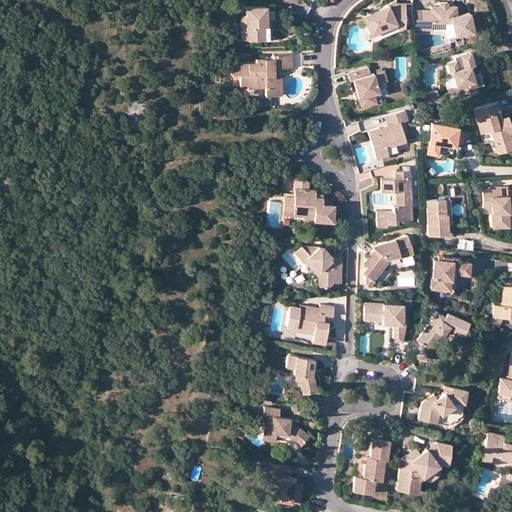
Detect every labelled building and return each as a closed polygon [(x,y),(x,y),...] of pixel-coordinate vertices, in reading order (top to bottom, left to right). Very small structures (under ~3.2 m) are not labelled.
[(392,3),(362,16),(370,34),(393,25),(396,30),(403,28),(403,4),(392,3)] [(432,22),(451,22),(454,35),(473,30),(468,13),(456,16),(456,6),(448,7),(439,6),(432,6),(431,9),(421,10),(421,29),(432,29),(432,22)] [(240,16),(240,27),(245,27),(246,39),(268,39),(268,25),(265,25),(265,19),(264,7),(245,7),(246,16),(240,16)] [(421,29),(421,10),(411,10),(412,29),(421,29)] [(451,71),(456,89),(458,97),(476,92),(474,84),(478,83),(475,72),(473,73),(471,66),(480,64),(476,51),(453,57),(454,61),(446,63),(449,72),(451,71)] [(265,96),(277,96),(276,77),(273,77),(273,72),(279,72),(280,69),(291,68),(291,54),(272,55),(272,59),(255,59),(255,64),(231,64),(232,76),(239,76),(239,86),(246,86),(247,88),(264,88),(265,96)] [(367,67),(346,72),(349,80),(352,79),(356,91),(357,97),(360,106),(374,102),(372,93),(376,92),(374,83),(385,80),(382,70),(369,74),(367,67)] [(452,99),(458,97),(456,89),(450,91),(452,99)] [(425,95),(428,107),(440,103),(437,91),(425,95)] [(489,131),(494,148),(510,143),(507,134),(510,133),(506,117),(500,119),(494,121),(492,112),(497,111),(502,109),(500,100),(471,108),(479,134),(489,131)] [(375,159),(389,155),(386,146),(396,143),(405,141),(401,123),(408,121),(405,111),(385,116),(388,126),(368,131),(375,159)] [(500,119),(497,111),(492,112),(494,121),(500,119)] [(455,126),(430,123),(426,152),(436,154),(437,143),(453,145),(453,141),(460,141),(462,130),(455,129),(455,126)] [(399,153),(396,143),(386,146),(389,155),(399,153)] [(511,149),(510,143),(494,148),(496,154),(511,149)] [(410,171),(395,172),(395,179),(381,179),(382,191),(396,192),(396,205),(393,205),(393,211),(378,212),(378,227),(386,226),(386,224),(397,223),(397,219),(412,219),(410,171)] [(292,216),(303,216),(303,213),(313,213),(313,220),(332,221),(333,204),(322,194),(321,199),(315,198),(315,194),(316,189),(308,189),(308,182),(304,178),(294,178),(293,196),(292,216)] [(492,227),(505,227),(505,219),(509,219),(509,212),(509,208),(511,207),(511,194),(501,195),(500,187),(490,187),(490,190),(483,190),(483,208),(486,208),(487,213),(492,213),(492,227)] [(292,216),(293,196),(283,196),(282,216),(292,216)] [(446,234),(447,222),(447,214),(444,214),(445,199),(425,199),(426,235),(446,234)] [(374,280),(388,262),(388,259),(390,257),(399,254),(399,257),(413,253),(409,236),(379,243),(366,260),(365,275),(374,280)] [(304,263),(305,262),(309,259),(315,266),(315,273),(319,278),(319,288),(327,289),(332,283),(341,283),(341,261),(331,261),(331,257),(322,246),(301,246),(294,252),(304,263)] [(390,260),(399,257),(399,254),(390,257),(388,259),(388,262),(390,260)] [(453,257),(442,256),(441,259),(437,259),(432,259),(430,288),(444,289),(445,278),(449,278),(449,272),(454,273),(466,273),(467,261),(454,260),(453,257)] [(305,262),(315,273),(315,266),(309,259),(305,262)] [(452,290),(454,273),(449,272),(449,278),(445,278),(444,289),(452,290)] [(374,280),(365,275),(365,283),(371,286),(375,280),(374,280)] [(511,283),(502,283),(501,306),(493,305),(492,317),(501,318),(511,318),(511,283)] [(363,303),(363,316),(389,316),(389,323),(392,323),(391,340),(400,340),(405,319),(401,319),(401,304),(363,303)] [(312,329),(310,334),(310,341),(322,343),(326,321),(322,320),(322,314),(327,315),(330,316),(332,306),(318,304),(316,307),(298,304),(297,307),(294,326),(312,329)] [(297,307),(287,305),(284,325),(294,326),(297,307)] [(436,312),(415,340),(428,350),(435,341),(433,338),(438,333),(439,335),(446,328),(462,335),(467,322),(446,312),(443,316),(436,312)] [(498,327),(501,318),(492,317),(490,323),(498,327)] [(285,368),(292,369),(295,356),(288,355),(285,368)] [(309,377),(311,370),(313,359),(295,356),(292,369),(292,373),(293,374),(297,374),(299,385),(301,394),(314,392),(312,378),(312,377),(309,377)] [(511,361),(509,379),(501,377),(498,391),(511,393),(511,361)] [(427,404),(424,400),(419,402),(417,419),(433,422),(434,414),(437,412),(439,414),(452,405),(450,403),(454,400),(462,402),(464,390),(443,386),(441,395),(434,398),(427,404)] [(431,395),(424,400),(427,404),(434,398),(431,395)] [(460,415),(462,402),(454,400),(450,403),(452,405),(439,414),(437,412),(434,414),(433,422),(444,424),(460,415)] [(287,422),(287,419),(276,417),(278,410),(261,407),(261,415),(263,416),(262,424),(270,425),(269,432),(273,433),(285,435),(299,445),(307,435),(292,423),(287,422)] [(272,441),(273,433),(269,432),(270,425),(262,424),(261,439),(272,441)] [(482,453),(490,456),(511,461),(511,440),(502,438),(503,436),(487,432),(482,453)] [(366,456),(362,477),(372,479),(376,480),(378,480),(382,460),(385,460),(388,440),(371,438),(367,456),(366,456)] [(405,484),(416,486),(417,479),(420,478),(422,480),(428,481),(438,474),(439,468),(437,466),(442,463),(445,464),(449,444),(435,440),(434,441),(433,449),(426,452),(423,448),(416,453),(407,459),(403,455),(398,458),(395,484),(396,486),(402,487),(405,484)] [(434,441),(423,448),(426,452),(433,449),(434,441)] [(413,448),(403,455),(407,459),(416,453),(413,448)] [(488,462),(490,456),(482,453),(480,460),(488,462)] [(289,466),(252,460),(271,485),(268,497),(298,502),(301,483),(293,481),(293,476),(288,476),(289,466)] [(372,479),(362,477),(359,476),(353,475),(350,490),(369,494),(370,489),(372,479)] [(415,493),(416,486),(405,484),(402,487),(396,486),(395,484),(394,489),(415,493)]
